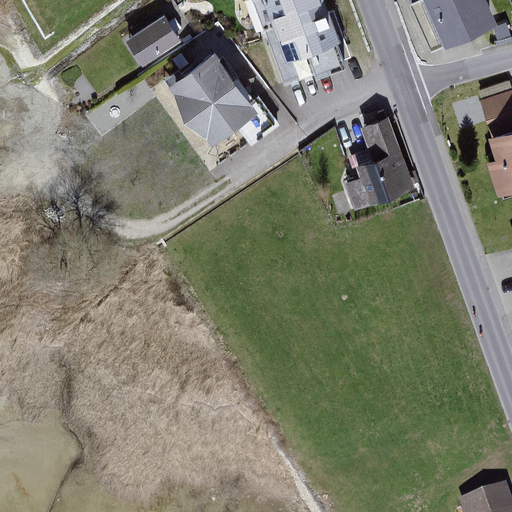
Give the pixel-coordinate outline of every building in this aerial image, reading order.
[(346,60),(325,0),(251,0),(281,82),(346,60)] [(496,18),(488,0),(412,0),(398,6),(417,51),(496,18)] [(164,13),(125,40),(142,65),(181,38),(164,13)] [(279,124),(216,41),(163,80),(211,143),(236,124),(251,144),(279,124)] [(389,119),(354,131),(369,173),(347,181),(357,210),(414,189),(389,119)] [(511,132),(490,139),(505,192),(511,189),(511,132)] [(462,511),(511,511),(511,503),(506,488),(460,505),(462,511)]
